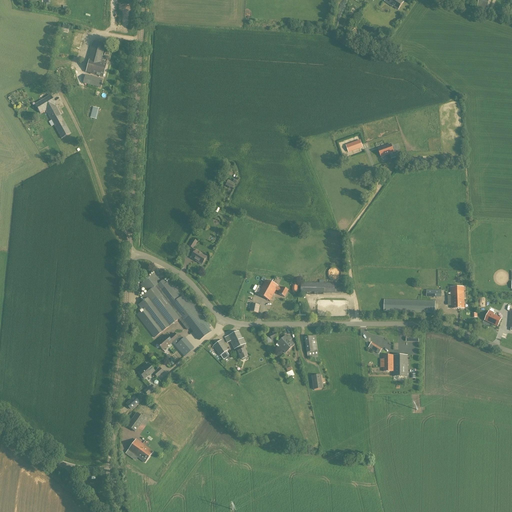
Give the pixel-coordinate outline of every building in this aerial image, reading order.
[(398,10),(403,2),(399,0),(385,0),(385,1),(392,6),(393,6),(398,10)] [(478,0),(477,7),(488,9),(489,0),(478,0)] [(76,29),(74,35),(82,37),(84,31),(76,29)] [(81,41),(73,39),(69,54),(77,56),(81,41)] [(86,72),(93,74),(103,77),(106,64),(100,63),(105,46),(93,43),(88,59),(89,60),(86,72)] [(64,88),(80,81),(75,68),(59,75),(64,88)] [(85,75),(83,83),(100,88),(103,80),(92,77),(93,74),(86,72),(85,75)] [(61,139),(71,134),(55,106),(56,105),(50,95),(35,104),(40,114),(46,111),(61,139)] [(99,109),(92,107),(90,118),(96,120),(99,109)] [(346,146),(348,153),(363,148),(360,140),(346,146)] [(391,145),(378,149),(381,157),(389,154),(391,159),(397,157),(396,152),(394,152),(391,145)] [(235,184),(228,180),(225,185),(232,189),(235,184)] [(193,249),(197,242),(193,239),(188,246),(193,249)] [(201,265),(206,258),(201,255),(202,255),(195,250),(190,258),(194,260),(195,260),(198,262),(198,263),(201,265)] [(340,277),(341,274),(340,272),(339,270),(337,269),(335,268),(333,268),(331,269),(329,270),(328,272),(327,274),(328,277),(329,279),(331,280),(333,281),(335,281),(337,280),(339,279),(340,277)] [(182,296),(172,283),(170,281),(166,284),(163,281),(161,282),(155,274),(141,285),(147,293),(142,297),(145,301),(138,306),(143,311),(137,316),(154,338),(160,334),(178,319),(187,330),(190,328),(199,341),(210,332),(206,327),(209,325),(203,318),(185,294),(182,296)] [(258,295),(263,298),(269,288),(271,289),(272,287),(274,285),(265,281),(258,295)] [(343,294),(343,284),(300,283),(300,295),(323,295),(323,294),(343,294)] [(281,289),(280,288),(278,287),(274,285),(272,287),(271,289),(269,288),(263,298),(269,301),(276,290),(279,292),(278,294),(284,297),(288,291),(282,287),(281,289)] [(464,308),(464,288),(464,287),(451,288),(452,309),(464,308)] [(435,314),(435,301),(384,300),(384,312),(435,314)] [(258,314),(260,305),(247,303),(246,307),(250,308),(249,312),(258,314)] [(498,327),(501,319),(493,315),(493,314),(489,312),(485,321),(498,327)] [(244,349),(242,346),(245,344),(243,339),(242,339),(238,331),(228,336),(234,350),(237,348),(238,349),(237,350),(241,360),(241,359),(243,361),(247,359),(247,357),(244,349)] [(271,341),(278,338),(275,331),(268,334),(271,341)] [(158,348),(159,347),(162,350),(171,343),(172,343),(178,338),(175,334),(169,339),(166,336),(157,344),(156,346),(156,347),(157,348),(158,348)] [(285,353),(294,345),(290,341),(292,339),(290,337),(289,339),(286,335),(277,344),(285,353)] [(306,353),(317,351),(316,340),(311,341),(311,337),(304,338),(306,353)] [(220,356),(226,352),(228,350),(221,340),(212,347),(219,357),(220,356)] [(229,356),(226,352),(220,356),(223,360),(229,356)] [(394,372),(394,356),(384,356),(384,360),(381,360),(381,364),(384,364),(384,372),(394,372)] [(407,356),(394,356),(394,372),(394,377),(407,377),(407,356)] [(142,378),(144,379),(149,375),(150,375),(154,371),(148,364),(143,368),(144,369),(139,373),(140,375),(141,376),(141,377),(142,378)] [(313,390),(322,389),(320,375),(312,377),(313,390)] [(154,389),(151,385),(144,391),(147,395),(154,389)] [(132,398),(125,405),(130,411),(138,403),(132,398)] [(136,413),(127,426),(135,432),(145,419),(136,413)] [(136,440),(128,451),(126,454),(131,458),(134,455),(145,463),(153,452),(136,440)]
